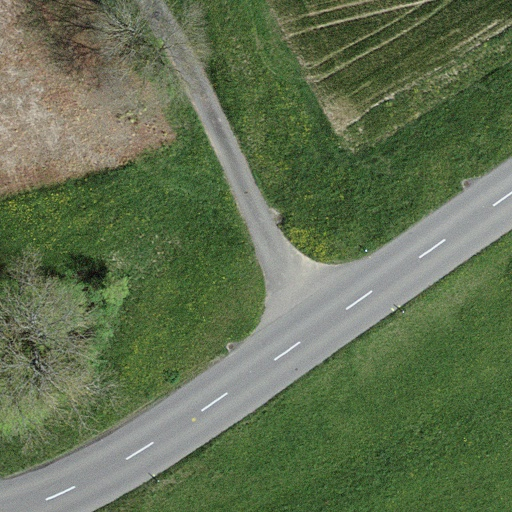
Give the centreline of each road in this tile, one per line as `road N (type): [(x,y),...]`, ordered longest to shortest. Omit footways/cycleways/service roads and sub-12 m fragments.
road 1 (tertiary): [(12,511),(98,473),(511,202)]
road 2 (track): [(305,341),(177,56),(143,0)]
